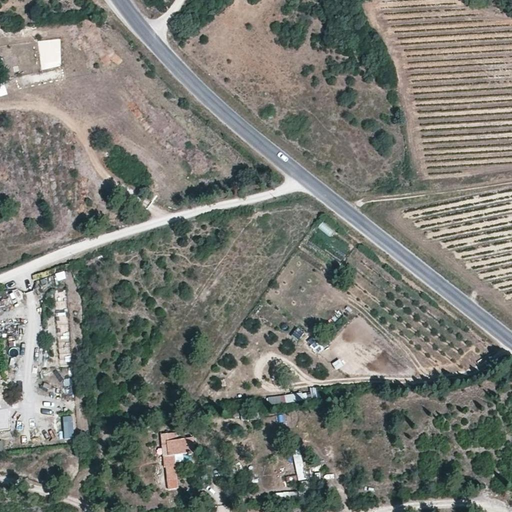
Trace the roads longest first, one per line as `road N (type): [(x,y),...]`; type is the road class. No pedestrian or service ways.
road 1 (tertiary): [(511,340),(208,99),(119,0)]
road 2 (track): [(303,179),(0,279)]
road 3 (track): [(349,214),(375,199),(511,180)]
